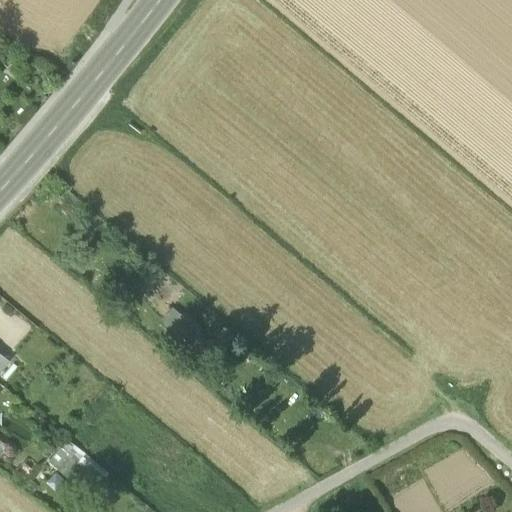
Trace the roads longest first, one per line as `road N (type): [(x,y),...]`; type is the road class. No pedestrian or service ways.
road 1 (residential): [(511,462),(464,422),(432,425),(282,511)]
road 2 (secondary): [(0,192),(154,0)]
